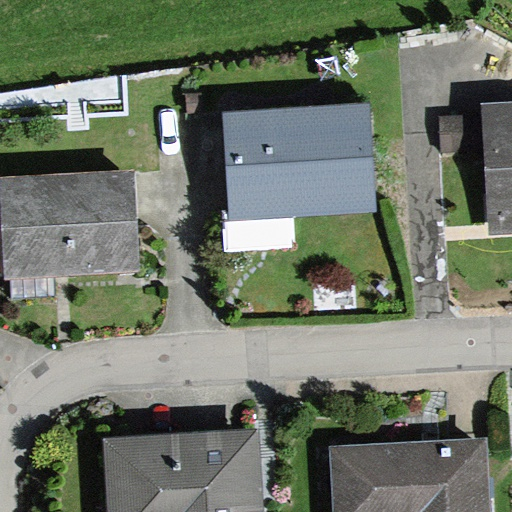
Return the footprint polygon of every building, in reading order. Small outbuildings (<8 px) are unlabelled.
[(511,226),(511,93),(491,95),(500,228),(511,226)] [(234,250),(310,244),(308,215),(388,210),(380,100),(229,109),(236,212),(231,212),(234,250)] [(149,269),(142,165),(5,175),(12,278),(20,278),(21,296),(64,293),(63,275),(149,269)] [(259,511),(253,426),(98,436),(102,511),(259,511)] [(488,511),(483,434),(326,444),(330,511),(488,511)]
